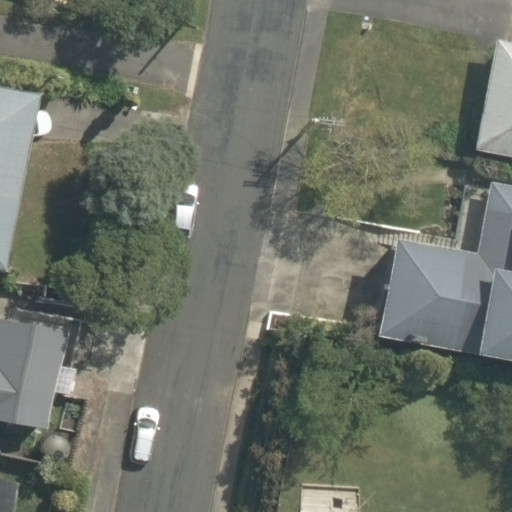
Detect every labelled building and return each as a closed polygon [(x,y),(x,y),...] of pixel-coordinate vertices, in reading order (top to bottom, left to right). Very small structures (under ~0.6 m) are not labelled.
[(470,148),(511,156),(511,42),(490,38),(470,148)] [(0,253),(31,91),(0,84),(0,253)] [(371,335),(511,360),(511,186),(484,181),(471,252),(389,237),(371,335)] [(0,416),(40,422),(54,323),(0,315),(0,416)] [(0,511),(6,511),(13,483),(0,480),(0,511)]
